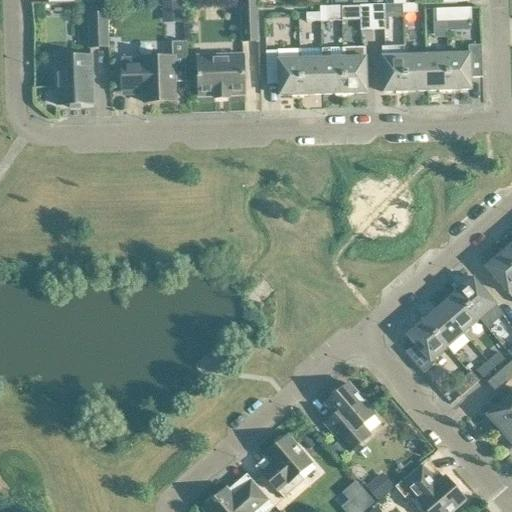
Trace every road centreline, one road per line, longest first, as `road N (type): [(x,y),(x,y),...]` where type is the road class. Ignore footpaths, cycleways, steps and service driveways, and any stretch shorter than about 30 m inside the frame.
road 1 (residential): [(12,0),(15,112),(39,135),(504,116)]
road 2 (residential): [(164,511),(361,333)]
road 3 (residential): [(361,333),(511,506)]
road 4 (residential): [(361,333),(511,204)]
